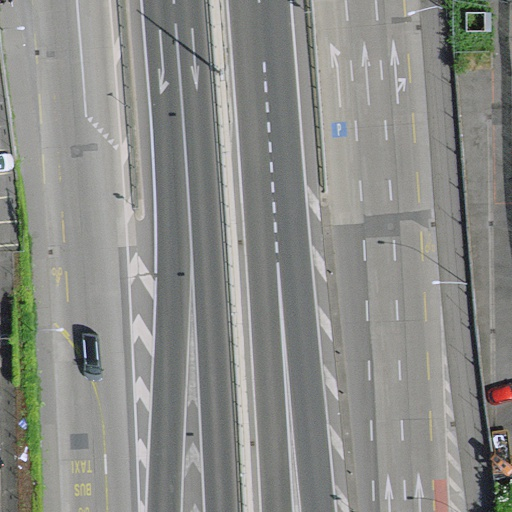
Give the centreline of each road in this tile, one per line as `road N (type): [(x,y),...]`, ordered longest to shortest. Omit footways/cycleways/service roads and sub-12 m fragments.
road 1 (primary): [(56,0),(105,511)]
road 2 (primary): [(403,511),(364,0)]
road 3 (motorway): [(172,25),(207,247),(220,511)]
road 4 (primary): [(320,511),(265,26)]
road 5 (primary): [(172,25),(175,229),(164,511)]
road 6 (motorway): [(280,511),(266,257),(265,26)]
